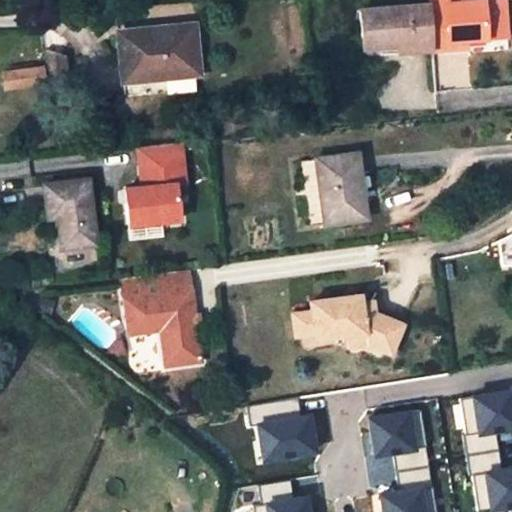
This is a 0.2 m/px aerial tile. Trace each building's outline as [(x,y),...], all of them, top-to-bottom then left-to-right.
[(431,43),(432,50),(449,49),(448,42),(465,41),(484,39),(503,38),(500,0),(487,0),(449,3),(447,3),(429,4),(431,43)] [(362,49),(397,46),(431,43),(429,4),(359,9),(362,49)] [(123,81),(197,72),(192,24),(118,32),(123,81)] [(449,49),(466,48),(465,41),(448,42),(449,49)] [(431,43),(397,46),(397,53),(432,50),(431,43)] [(47,49),(51,86),(66,84),(62,52),(47,49)] [(4,72),(5,87),(50,84),(49,68),(4,72)] [(165,224),(189,222),(184,141),(137,144),(139,182),(131,182),(134,237),(166,235),(165,224)] [(315,159),(324,223),(364,217),(355,153),(315,159)] [(43,184),(47,218),(57,216),(61,249),(94,244),(86,179),(43,184)] [(179,244),(163,246),(166,265),(182,262),(179,244)] [(144,276),(147,297),(189,291),(186,270),(144,276)] [(120,279),(123,300),(128,335),(159,331),(164,367),(199,362),(189,291),(147,297),(144,276),(120,279)] [(309,313),(290,315),(293,337),(312,335),(313,340),(345,336),(361,334),(362,344),(389,354),(401,326),(372,314),(360,315),(358,303),(358,296),(308,303),(309,313)] [(370,302),(358,303),(360,315),(372,314),(370,302)] [(361,334),(345,336),(346,346),(362,344),(361,334)] [(511,507),(511,463),(503,465),(498,431),(511,428),(511,387),(462,394),(477,511),(511,507)] [(267,460),(323,452),(317,410),(261,418),(267,460)] [(381,511),(434,511),(432,467),(401,469),(402,490),(380,491),(381,511)] [(257,506),(257,511),(316,511),(315,492),(294,494),(294,481),(262,483),(264,505),(257,506)]
